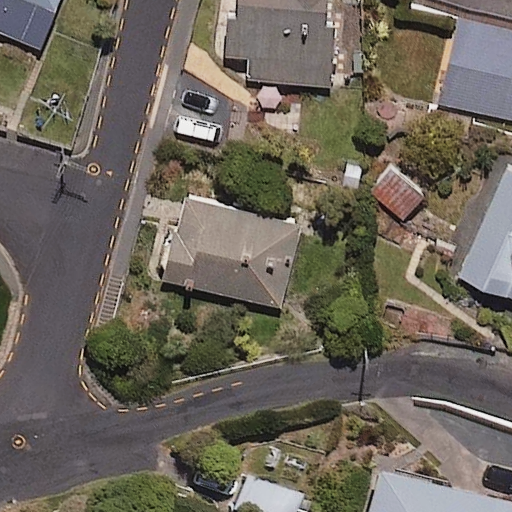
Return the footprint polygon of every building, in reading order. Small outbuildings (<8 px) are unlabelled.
[(62,0),(0,0),(0,28),(44,46),(62,0)] [(330,0),(224,0),(224,57),(250,57),(250,83),(330,84),(330,0)] [(511,29),(457,17),(438,102),(511,118),(511,29)] [(511,158),(508,157),(458,278),(511,300),(511,158)] [(423,192),(389,168),(370,194),(404,218),(423,192)] [(300,221),(182,193),(162,277),(279,306),(300,221)] [(511,511),(511,507),(373,475),(364,511),(511,511)] [(292,511),(298,495),(245,478),(235,509),(245,511),(292,511)]
